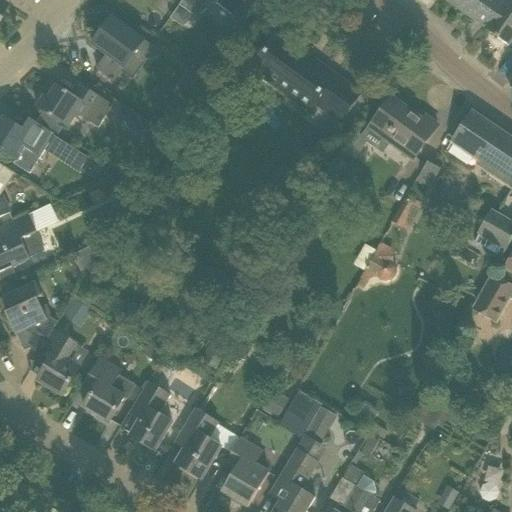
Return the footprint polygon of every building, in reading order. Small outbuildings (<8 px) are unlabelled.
[(183,0),(180,5),(196,17),(216,2),(234,15),(244,0),(183,0)] [(445,0),(486,29),(506,0),(445,0)] [(511,0),(506,0),(486,29),(509,46),(511,41),(511,0)] [(114,82),(122,72),(134,55),(145,63),(156,49),(113,18),(93,45),(107,55),(97,69),(114,82)] [(340,120),(359,94),(307,56),(305,60),(275,38),(254,68),(255,68),(257,65),(286,87),(283,90),(310,110),(316,102),(340,120)] [(195,54),(190,60),(206,71),(213,61),(201,53),(195,54)] [(113,106),(81,85),(74,96),(58,85),(44,106),(40,103),(37,108),(68,128),(77,114),(98,128),(113,106)] [(421,123),(390,100),(370,127),(413,159),(438,126),(426,117),(421,123)] [(141,116),(126,106),(117,120),(132,130),(141,116)] [(511,138),(475,114),(472,112),(453,141),(511,181),(511,138)] [(30,175),(55,135),(30,119),(23,129),(5,118),(0,125),(0,149),(17,160),(14,165),(30,175)] [(68,146),(54,137),(51,142),(46,149),(60,158),(68,146)] [(431,187),(440,168),(427,161),(418,180),(431,187)] [(0,227),(14,221),(10,212),(11,212),(3,195),(16,173),(0,163),(0,227)] [(128,181),(138,187),(144,177),(134,170),(128,181)] [(392,223),(409,232),(424,202),(407,193),(392,223)] [(503,258),(511,242),(511,222),(492,211),(475,242),(503,258)] [(29,214),(14,221),(0,227),(0,273),(30,259),(21,239),(37,232),(29,214)] [(397,277),(398,269),(394,262),(394,249),(381,243),(358,285),(366,289),(371,279),(377,278),(382,281),(389,282),(397,277)] [(511,297),(511,286),(499,279),(492,275),(472,311),(497,324),(511,297)] [(48,305),(42,308),(38,300),(43,298),(36,283),(0,300),(4,307),(6,306),(9,312),(6,313),(16,334),(29,329),(39,334),(37,337),(47,343),(53,330),(55,327),(58,322),(49,317),(52,315),(48,305)] [(81,328),(91,311),(75,301),(65,318),(81,328)] [(76,344),(53,330),(47,343),(34,364),(45,370),(39,380),(63,395),(80,368),(66,360),(76,344)] [(217,370),(227,351),(212,343),(202,362),(217,370)] [(128,400),(137,386),(120,376),(122,372),(100,359),(86,381),(96,388),(84,408),(110,423),(125,398),(128,400)] [(145,414),(131,436),(156,451),(173,424),(160,416),(172,397),(149,383),(134,407),(145,414)] [(280,420),(291,401),(275,392),(264,411),(280,420)] [(435,431),(447,410),(424,397),(412,418),(435,431)] [(321,408),(305,437),(320,445),(334,416),(321,408)] [(181,433),(182,434),(191,439),(176,464),(202,479),(222,447),(209,439),(218,424),(195,410),(181,433)] [(371,437),(361,453),(369,458),(379,442),(371,437)] [(241,439),(224,465),(235,472),(223,492),(248,508),(269,473),(256,465),(264,453),(241,439)] [(303,490),(319,462),(298,449),(276,486),(286,492),(274,511),(307,511),(316,498),(303,490)] [(336,511),(375,511),(377,511),(364,503),(369,495),(343,479),(331,499),(341,505),(336,511)] [(416,511),(417,511),(394,498),(385,511),(416,511)]
